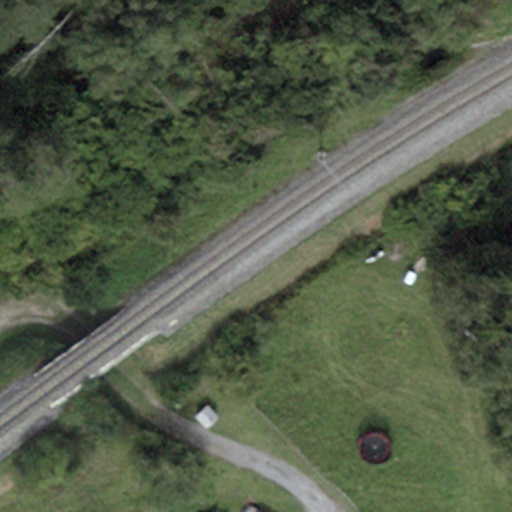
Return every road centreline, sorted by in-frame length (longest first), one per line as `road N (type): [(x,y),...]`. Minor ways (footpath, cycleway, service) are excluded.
road 1 (track): [(155,413),(55,314),(0,352)]
road 2 (track): [(155,413),(314,504)]
